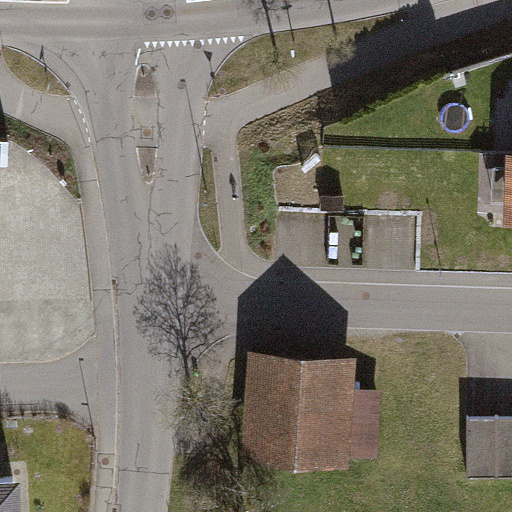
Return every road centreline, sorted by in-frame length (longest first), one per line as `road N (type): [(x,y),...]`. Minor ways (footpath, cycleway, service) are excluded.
road 1 (residential): [(155,303),(511,311)]
road 2 (residential): [(148,0),(155,303)]
road 3 (residential): [(155,303),(143,511)]
